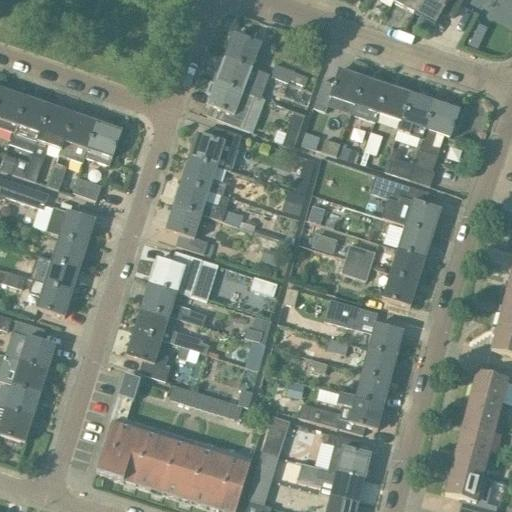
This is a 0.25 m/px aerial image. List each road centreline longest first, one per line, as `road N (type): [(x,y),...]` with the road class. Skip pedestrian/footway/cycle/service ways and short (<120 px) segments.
road 1 (residential): [(393,511),(426,367),(510,90)]
road 2 (residential): [(49,497),(169,113)]
road 3 (residential): [(259,0),(510,90)]
road 4 (residential): [(0,54),(169,113)]
